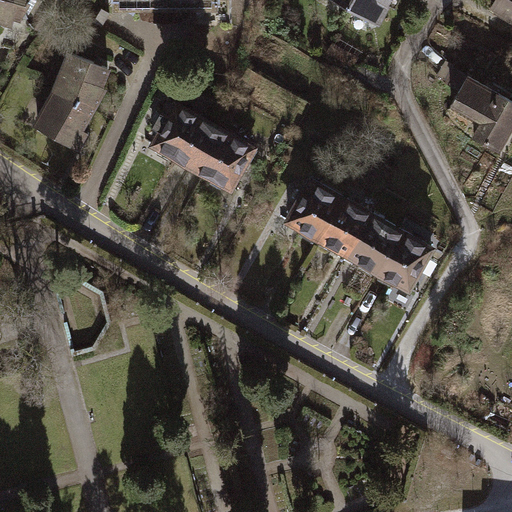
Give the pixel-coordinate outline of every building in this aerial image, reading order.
[(0,0),(0,19),(10,22),(12,15),(25,17),(35,0),(0,0)] [(386,0),(344,0),(376,18),(386,0)] [(511,0),(493,0),(490,6),(511,18),(511,0)] [(329,44),(325,50),(348,62),(351,56),(329,44)] [(55,88),(92,108),(103,87),(97,84),(107,66),(68,50),(59,64),(66,68),(55,88)] [(458,89),(451,103),(481,120),(473,135),(494,146),(509,118),(511,119),(511,98),(453,66),(444,81),(458,89)] [(80,128),(92,108),(55,88),(35,124),(79,148),(88,132),(80,128)] [(214,122),(175,102),(152,144),(191,165),(214,122)] [(252,143),(214,122),(191,165),(229,185),(252,143)] [(341,194),(309,176),(285,218),(317,236),(341,194)] [(371,211),(341,194),(317,236),(347,253),(371,211)] [(400,228),(371,211),(347,253),(376,270),(400,228)] [(432,246),(400,228),(376,270),(408,288),(432,246)]
